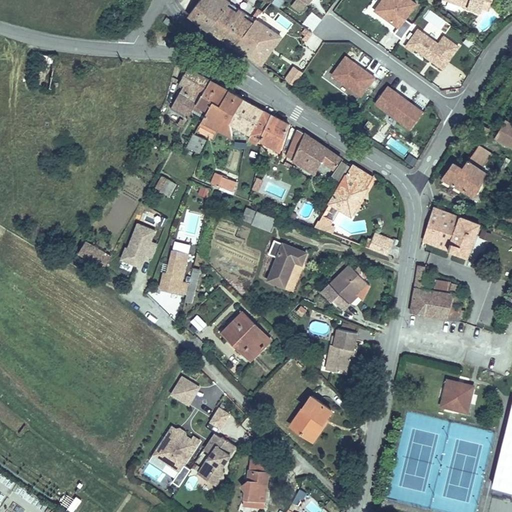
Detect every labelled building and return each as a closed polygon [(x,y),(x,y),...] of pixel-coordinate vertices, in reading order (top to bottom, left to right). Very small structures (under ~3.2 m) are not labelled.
[(209,29),(229,2),(226,0),(199,0),(189,14),(209,29)] [(307,3),(302,0),(295,0),(292,5),(301,12),(307,3)] [(418,1),(417,0),(379,0),(374,8),(400,26),(418,1)] [(480,12),(482,7),(484,2),(491,4),(492,0),(447,0),(448,1),(480,12)] [(234,47),(256,19),(262,12),(257,9),(252,17),(229,2),(209,29),(234,47)] [(427,10),(423,17),(446,29),(450,22),(427,10)] [(262,64),(281,36),(256,19),(234,47),(262,64)] [(444,32),(438,40),(418,26),(405,45),(413,50),(415,48),(443,68),(460,44),(444,32)] [(376,75),(344,53),(330,74),(362,96),(376,75)] [(293,86),(304,71),(294,64),(283,79),(293,86)] [(220,104),(228,90),(211,80),(211,81),(203,94),(203,93),(197,103),(208,109),(213,100),(220,104)] [(425,109),(389,84),(375,104),(410,129),(425,109)] [(230,122),(234,113),(243,99),(237,95),(228,90),(220,104),(213,100),(208,109),(203,118),(202,120),(217,128),(232,136),(233,135),(231,123),(230,122)] [(250,134),(264,110),(244,99),(243,99),(234,113),(230,122),(231,123),(250,134)] [(203,118),(208,109),(197,103),(192,111),(203,118)] [(281,151),(290,124),(271,114),(264,110),(250,134),(249,139),(257,144),(260,139),(281,151)] [(182,128),(186,122),(181,119),(177,125),(182,128)] [(217,128),(202,120),(200,125),(215,133),(217,128)] [(511,146),(511,123),(506,120),(496,138),(511,146)] [(342,158),(319,142),(317,145),(314,143),(316,140),(305,133),(299,130),(293,143),(290,151),(296,153),(293,160),(294,161),(295,161),(303,166),(305,167),(313,172),(315,173),(322,160),(334,169),(342,158)] [(198,155),(206,139),(194,134),(188,147),(196,151),(195,153),(198,155)] [(474,195),(486,173),(481,170),(485,165),(492,154),(479,146),(472,155),(463,168),(454,162),(443,178),(474,195)] [(340,181),(350,165),(343,160),(332,176),(340,181)] [(65,169),(54,163),(51,166),(63,172),(65,169)] [(351,215),(373,177),(353,164),(352,165),(342,182),(330,202),(340,208),(351,215)] [(487,174),(491,168),(485,165),(481,170),(486,173),(487,174)] [(232,190),(235,181),(222,176),(223,175),(215,172),(215,173),(216,173),(212,183),(232,190)] [(258,190),(263,178),(256,175),(252,187),(258,190)] [(169,196),(176,184),(163,176),(157,187),(160,189),(160,191),(169,196)] [(207,197),(210,189),(201,186),(199,194),(207,197)] [(334,220),(340,208),(330,202),(323,215),(333,220),(334,220)] [(434,206),(423,241),(467,256),(479,223),(480,222),(461,215),(460,216),(434,206)] [(277,219),(247,207),(242,219),(245,220),(246,219),(248,220),(247,221),(253,223),(252,224),(272,232),(277,219)] [(323,229),(329,218),(332,220),(333,220),(323,215),(322,216),(320,220),(318,219),(315,226),(323,229)] [(332,232),(334,227),(330,225),(332,220),(329,218),(323,229),(332,232)] [(135,220),(120,258),(140,266),(145,254),(152,257),(158,242),(152,240),(156,228),(135,220)] [(387,255),(393,240),(376,233),(373,239),(369,248),(387,255)] [(369,248),(373,239),(369,238),(365,246),(369,248)] [(111,255),(86,240),(79,252),(104,267),(111,255)] [(285,286),(295,261),(302,264),(306,253),(275,240),(269,254),(278,257),(269,280),(285,286)] [(182,281),(189,253),(173,249),(169,267),(171,267),(170,270),(168,269),(168,272),(164,271),(160,287),(187,294),(190,282),(182,281)] [(363,288),(359,284),(364,279),(350,264),(330,284),(334,288),(339,293),(333,299),(344,309),(350,303),(348,302),(357,293),(363,288)] [(425,272),(426,266),(419,264),(417,276),(415,288),(413,300),(411,312),(448,319),(448,318),(457,320),(458,317),(463,319),(465,310),(460,309),(463,296),(454,294),(457,284),(452,282),(430,279),(431,273),(425,272)] [(192,302),(200,270),(200,269),(193,268),(190,282),(187,294),(185,300),(192,302)] [(368,283),(364,279),(359,284),(363,288),(368,283)] [(339,293),(334,288),(329,294),(333,299),(339,293)] [(350,303),(359,294),(357,293),(348,302),(350,303)] [(271,339),(243,312),(223,332),(251,359),(271,339)] [(206,324),(197,315),(192,321),(201,329),(206,324)] [(346,373),(350,355),(351,348),(354,349),(357,332),(338,328),(335,341),(332,340),(329,355),(334,356),(331,370),(346,373)] [(219,388),(210,379),(205,388),(208,390),(204,397),(208,399),(214,389),(219,388)] [(443,397),(441,405),(450,407),(450,405),(460,408),(459,410),(467,412),(474,386),(448,379),(446,388),(448,388),(446,398),(443,397)] [(204,397),(208,390),(205,388),(195,381),(193,385),(189,382),(180,397),(198,407),(202,400),(202,399),(204,397)] [(323,422),(331,409),(311,395),(291,425),(311,439),(323,422)] [(511,402),(493,487),(511,491),(511,402)] [(221,427),(231,412),(219,404),(209,419),(221,427)] [(314,441),(326,424),(323,422),(311,439),(314,441)] [(191,439),(186,436),(183,434),(182,436),(177,433),(179,430),(176,428),(172,426),(163,439),(168,442),(158,456),(180,471),(200,441),(193,436),(191,439)] [(225,462),(236,445),(222,436),(222,437),(215,433),(204,449),(211,453),(198,473),(211,481),(214,476),(223,474),(222,467),(221,464),(223,461),(225,462)] [(158,456),(168,442),(163,439),(154,454),(158,456)] [(264,508),(270,461),(251,459),(248,488),(246,487),(244,505),(264,508)] [(218,486),(224,477),(223,474),(214,476),(211,481),(218,486)]
